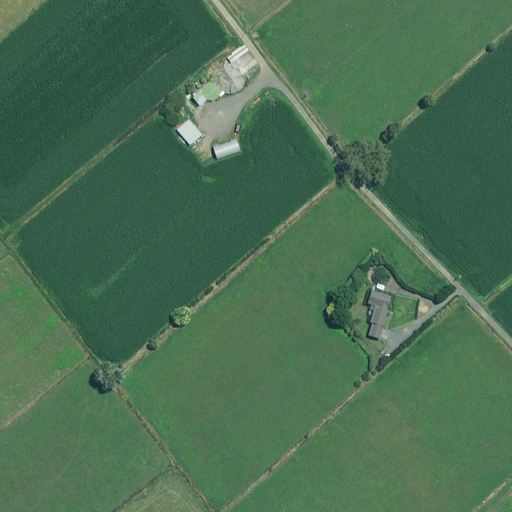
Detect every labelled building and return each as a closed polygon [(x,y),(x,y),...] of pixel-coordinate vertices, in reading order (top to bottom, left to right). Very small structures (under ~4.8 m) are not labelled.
[(250,50),(245,44),(227,57),(232,63),(250,50)] [(220,90),(215,84),(209,83),(202,88),(202,92),(193,99),(200,106),(207,100),(214,101),(220,96),(220,90)] [(180,121),(174,114),(171,117),(177,124),(180,121)] [(202,135),(189,120),(177,130),(190,145),(202,135)] [(241,152),(237,140),(214,148),(218,160),(241,152)] [(392,297),(372,291),(368,304),(371,305),(368,315),(372,316),(370,323),(372,323),(369,336),(380,339),(392,297)]
